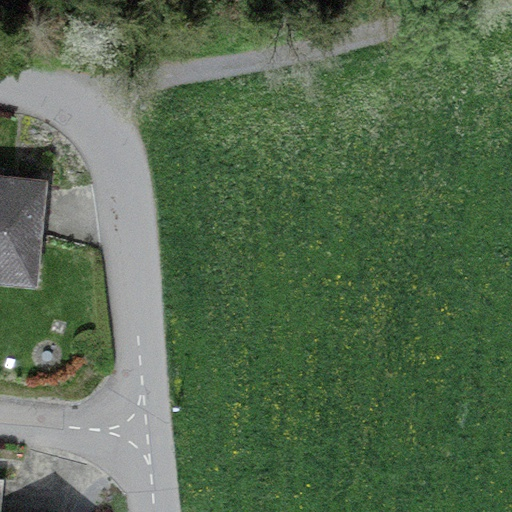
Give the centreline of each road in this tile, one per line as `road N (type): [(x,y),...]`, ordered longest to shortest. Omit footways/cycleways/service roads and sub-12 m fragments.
road 1 (residential): [(0,81),(84,98),(111,157),(140,441)]
road 2 (track): [(499,0),(305,48),(146,73),(84,98)]
road 3 (residential): [(0,424),(140,441)]
